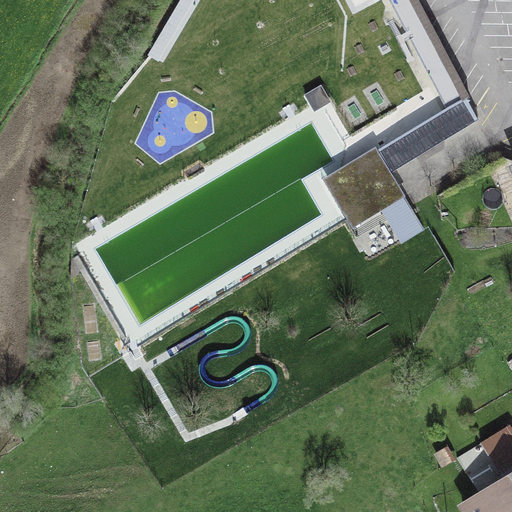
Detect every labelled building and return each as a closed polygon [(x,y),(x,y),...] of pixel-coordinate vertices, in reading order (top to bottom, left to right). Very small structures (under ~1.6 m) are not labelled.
[(148,53),(181,0),(171,0),(141,49),(143,50),(112,101),(121,106),(153,55),(148,53)] [(413,0),(394,0),(451,106),(465,98),(413,0)] [(334,111),(324,95),(308,104),(317,120),(334,111)] [(478,120),(465,98),(451,106),(376,151),(389,173),(478,120)] [(381,213),(400,244),(423,230),(389,173),(376,151),(323,182),(352,230),(381,213)] [(511,511),(511,430),(508,425),(480,443),(502,481),(463,507),(465,511),(511,511)]
